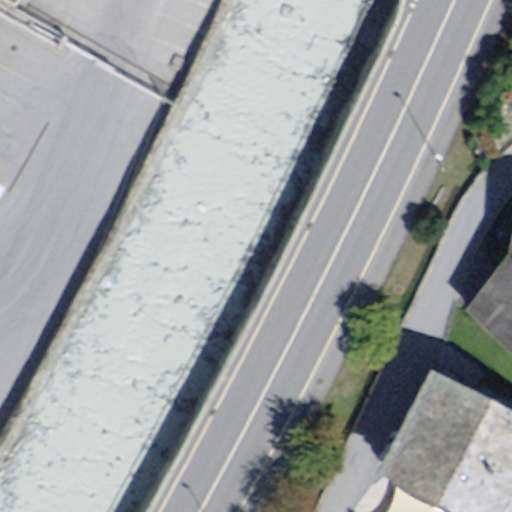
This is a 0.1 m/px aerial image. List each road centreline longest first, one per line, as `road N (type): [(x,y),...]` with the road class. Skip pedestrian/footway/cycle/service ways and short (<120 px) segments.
road 1 (secondary): [(450,0),(387,147),(207,511)]
road 2 (residential): [(511,178),(472,224),(330,511)]
